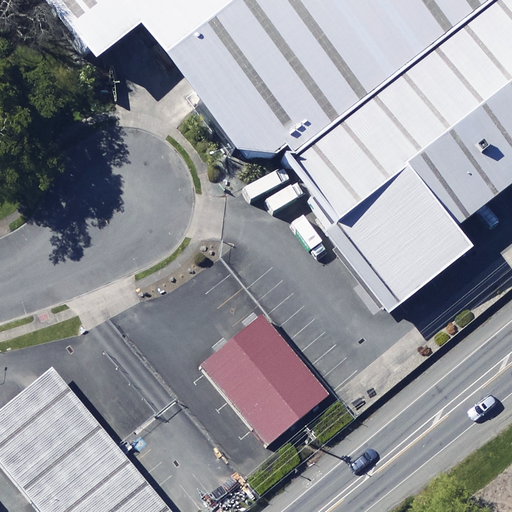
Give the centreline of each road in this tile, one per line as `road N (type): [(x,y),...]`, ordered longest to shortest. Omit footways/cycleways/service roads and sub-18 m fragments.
road 1 (secondary): [(511,360),(327,511)]
road 2 (unclassified): [(131,193),(58,254),(0,281)]
